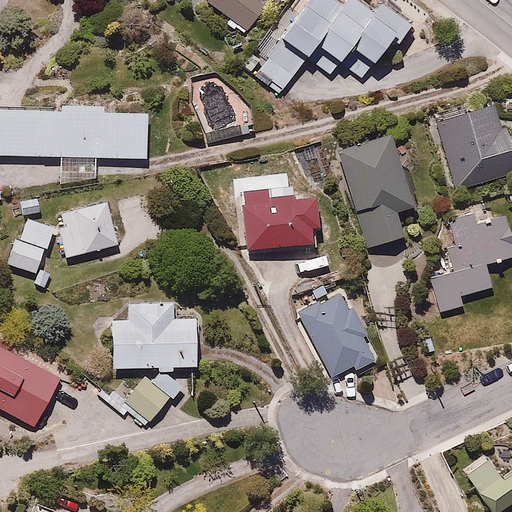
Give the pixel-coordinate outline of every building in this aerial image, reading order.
[(211,0),(209,3),(249,34),(274,0),(211,0)] [(342,0),(341,2),(338,0),(306,0),(257,71),(285,90),(309,57),(334,74),(345,59),(366,74),(390,39),(395,42),(410,20),(382,1),(373,14),(353,0),(342,0)] [(495,107),(439,121),(456,189),(511,174),(511,135),(509,136),(506,126),(501,127),(495,107)] [(0,112),(0,158),(57,159),(57,174),(95,174),(95,159),(142,160),(143,114),(0,112)] [(387,131),(334,148),(366,249),(403,237),(395,212),(411,207),(387,131)] [(238,189),(245,249),(310,242),(309,227),(321,226),(318,198),(295,200),(294,195),(267,198),(265,186),(238,189)] [(117,245),(105,200),(53,215),(66,259),(117,245)] [(511,255),(502,207),(487,211),(485,203),(466,207),(468,218),(434,225),(443,268),(425,271),(434,313),(466,306),(464,294),(490,289),(484,260),(511,255)] [(18,240),(10,238),(2,259),(38,272),(54,228),(26,218),(18,240)] [(341,284),(293,310),(332,381),(379,355),(341,284)] [(125,304),(125,318),(107,318),(107,368),(191,367),(191,318),(172,318),(172,304),(125,304)] [(0,343),(0,409),(37,426),(62,372),(0,343)] [(175,392),(146,371),(119,409),(149,430),(175,392)] [(487,455),(463,469),(491,511),(498,511),(511,503),(511,472),(503,479),(487,455)]
